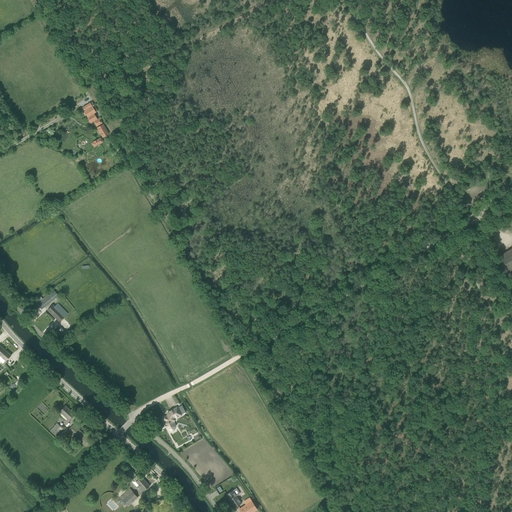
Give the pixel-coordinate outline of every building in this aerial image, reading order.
[(83,107),(82,108),(84,110),(85,112),(88,117),(87,117),(89,121),(91,123),(94,122),(97,127),(102,124),(99,118),(97,119),(94,114),(96,112),(98,111),(93,102),(91,103),(90,103),(83,107)] [(97,128),(103,138),(109,134),(103,124),(97,128)] [(94,148),(103,142),(101,138),(98,140),(97,140),(93,142),(92,143),(94,148)] [(511,248),(500,256),(510,273),(511,271),(511,248)] [(41,297),(35,301),(37,304),(42,310),(45,306),(54,299),(59,296),(53,289),(44,297),(43,299),(41,297)] [(48,310),(60,322),(68,314),(58,304),(55,307),(53,305),(48,310)] [(5,350),(0,354),(0,355),(6,361),(8,359),(11,356),(5,350)] [(67,418),(69,420),(74,415),(65,406),(60,412),(62,414),(61,415),(66,420),(67,418)] [(175,428),(174,427),(176,426),(174,423),(175,419),(181,415),(177,407),(168,412),(167,416),(165,416),(164,417),(163,418),(163,419),(163,420),(163,421),(164,421),(164,422),(165,422),(164,424),(168,431),(169,430),(170,431),(171,431),(172,431),(173,431),(174,430),(175,429),(175,428)] [(50,430),(56,436),(63,429),(57,423),(50,430)] [(75,437),(84,446),(89,440),(73,425),(68,430),(71,433),(68,436),(71,440),(75,437)] [(138,480),(136,482),(139,486),(137,488),(137,489),(140,492),(141,492),(143,490),(144,491),(146,489),(150,486),(141,477),(138,479),(138,480)] [(120,498),(128,506),(138,497),(130,489),(120,498)] [(236,489),(227,495),(235,508),(241,504),(237,497),(240,494),(236,489)] [(252,501),(239,509),(240,511),(254,511),(257,510),(252,501)]
